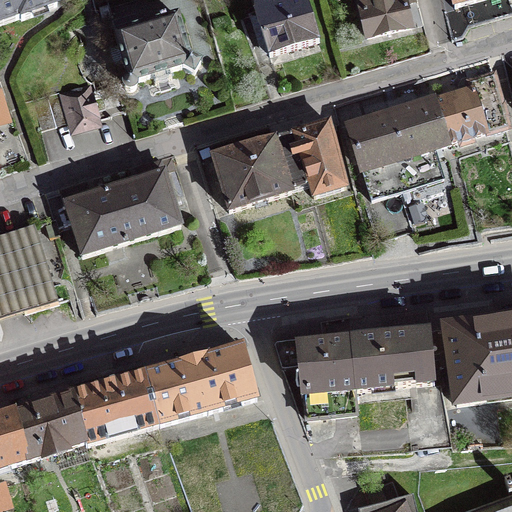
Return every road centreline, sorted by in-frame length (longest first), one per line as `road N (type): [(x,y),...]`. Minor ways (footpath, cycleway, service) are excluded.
road 1 (residential): [(0,198),(511,44)]
road 2 (secondary): [(243,305),(511,263)]
road 3 (secondary): [(0,371),(243,305)]
road 4 (residential): [(243,305),(323,511)]
